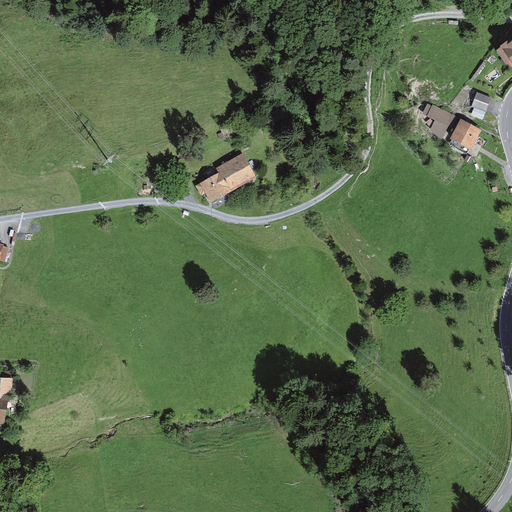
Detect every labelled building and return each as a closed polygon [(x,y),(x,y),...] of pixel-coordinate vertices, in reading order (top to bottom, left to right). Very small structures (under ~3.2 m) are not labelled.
[(511,44),(499,53),(510,70),(511,69),(511,44)] [(491,101),(477,95),(472,109),(485,114),(491,101)] [(449,132),(460,114),(430,97),(423,109),(436,116),(432,122),(449,132)] [(479,132),(460,124),(451,143),(470,152),(479,132)] [(245,159),(201,185),(211,202),(255,176),(245,159)] [(11,244),(0,240),(0,255),(6,258),(11,244)]
